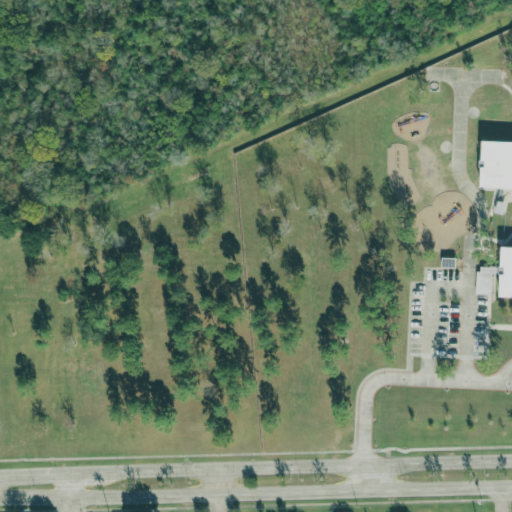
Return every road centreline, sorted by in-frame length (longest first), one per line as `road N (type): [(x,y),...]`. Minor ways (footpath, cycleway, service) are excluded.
road 1 (secondary): [(0,491),(70,498),(511,485)]
road 2 (secondary): [(511,460),(0,480)]
